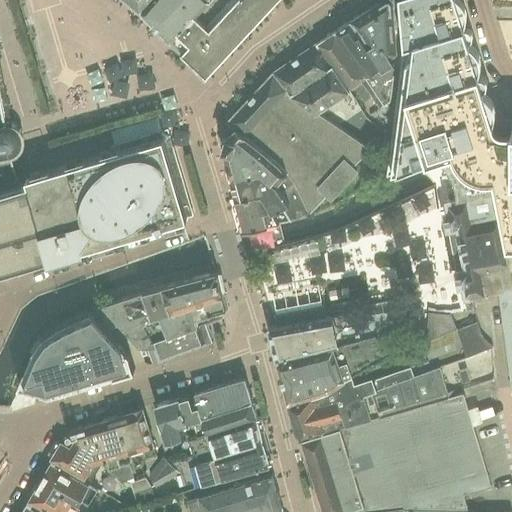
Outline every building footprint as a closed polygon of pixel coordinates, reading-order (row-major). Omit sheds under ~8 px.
[(131,0),(142,9),(150,0),(131,0)] [(150,0),(142,9),(172,39),(173,38),(209,0),(150,0)] [(209,0),(173,38),(189,53),(187,54),(187,55),(209,75),(270,8),(271,9),(272,8),(269,6),(274,0),(209,0)] [(383,0),(351,21),(381,66),(384,71),(395,64),(391,56),(397,52),(394,1),(393,0),(383,0)] [(511,128),(505,129),(503,129),(502,128),(500,128),(499,127),(498,126),(497,124),(496,123),(495,121),(457,0),(400,0),(405,46),(390,160),(415,163),(435,157),(438,160),(441,162),(444,165),(447,168),(449,172),(451,175),(453,179),(454,182),(455,186),(456,190),(457,194),(457,198),(449,200),(451,211),(446,212),(461,284),(465,284),(467,295),(499,288),(511,380),(511,128)] [(351,21),(338,30),(353,53),(350,55),(365,77),(367,76),(381,66),(351,21)] [(353,53),(338,30),(319,42),(350,87),(365,77),(350,55),(353,53)] [(317,43),(275,72),(317,111),(349,89),(317,43)] [(229,121),(237,128),(255,142),(282,162),(295,182),(314,212),(329,195),(332,198),(357,170),(354,167),(370,149),(372,150),(372,149),(326,117),(319,113),(317,111),(275,72),(229,121)] [(226,151),(232,177),(263,171),(278,184),(295,218),(298,216),(291,202),(290,202),(279,184),(287,176),(289,173),(279,161),(237,128),(228,138),(225,148),(226,151)] [(0,272),(51,257),(173,221),(188,217),(171,160),(164,136),(27,176),(17,171),(16,172),(12,157),(13,157),(12,157),(12,153),(0,155),(0,272)] [(232,177),(237,196),(257,192),(279,222),(290,220),(295,218),(278,184),(263,171),(232,177)] [(237,196),(238,198),(245,228),(246,228),(268,224),(279,222),(257,192),(237,196)] [(140,349),(142,352),(146,350),(155,347),(159,361),(160,361),(214,341),(207,322),(223,316),(227,308),(224,294),(219,272),(215,273),(143,292),(97,308),(111,330),(111,329),(119,324),(140,349)] [(270,327),(278,358),(332,345),(332,346),(341,343),(341,344),(377,334),(376,334),(381,333),(380,313),(329,316),(326,316),(324,305),(276,314),(279,325),(270,327)] [(128,350),(110,330),(92,308),(76,315),(64,321),(60,323),(47,331),(46,333),(46,332),(44,334),(35,347),(34,347),(34,349),(19,384),(22,385),(23,386),(36,389),(37,389),(49,393),(51,394),(115,374),(115,375),(119,374),(118,372),(132,369),(132,370),(132,369),(135,369),(135,366),(134,365),(130,353),(131,353),(128,350)] [(405,326),(406,310),(380,313),(381,333),(398,328),(405,326)] [(458,329),(458,328),(453,313),(431,312),(430,312),(429,327),(427,327),(429,340),(458,329)] [(469,356),(492,348),(494,347),(483,335),(478,321),(459,328),(469,356)] [(289,401),(328,389),(328,387),(354,376),(371,364),(383,358),(382,353),(404,347),(398,328),(381,333),(376,334),(377,334),(341,344),(341,343),(332,346),(332,347),(278,360),(289,401)] [(356,382),(354,376),(328,387),(328,389),(329,389),(312,395),(313,395),(290,403),(296,419),(365,394),(415,376),(412,367),(374,380),(373,377),(356,382)] [(302,436),(304,441),(381,417),(381,416),(450,395),(440,367),(415,376),(365,394),(296,419),(302,436)] [(196,392),(200,404),(202,412),(209,410),(210,413),(252,401),(247,382),(241,379),(196,392)] [(325,511),(367,511),(404,507),(404,506),(469,508),(465,494),(492,486),(464,393),(381,417),(304,441),(325,511)] [(203,417),(202,412),(200,404),(194,406),(190,395),(181,397),(156,405),(163,428),(158,429),(162,442),(191,433),(188,423),(191,423),(191,421),(196,419),(203,417)] [(209,410),(202,412),(203,417),(196,419),(200,433),(208,431),(257,416),(252,401),(210,413),(209,410)] [(119,416),(131,452),(143,448),(149,468),(150,468),(158,457),(144,408),(119,416)] [(97,422),(95,423),(107,460),(106,460),(110,472),(125,480),(134,477),(130,463),(121,466),(118,456),(131,452),(119,416),(118,416),(97,423),(97,422)] [(194,456),(171,461),(165,455),(151,474),(157,486),(177,474),(180,486),(201,480),(202,484),(270,464),(266,449),(262,437),(258,416),(257,416),(208,431),(208,433),(190,438),(193,449),(194,456)] [(59,447),(56,451),(53,457),(62,462),(61,463),(85,477),(94,463),(106,460),(107,460),(95,423),(73,429),(73,430),(69,431),(68,432),(61,444),(59,447)] [(78,511),(81,508),(72,504),(75,498),(81,500),(82,498),(90,504),(98,488),(90,484),(53,461),(39,485),(36,486),(30,495),(32,497),(30,500),(49,511),(50,511),(78,511)] [(283,511),(273,473),(200,495),(201,497),(189,500),(192,511),(283,511)] [(148,477),(131,483),(135,493),(135,492),(154,487),(148,477)] [(157,498),(154,487),(135,492),(140,503),(157,498)]
